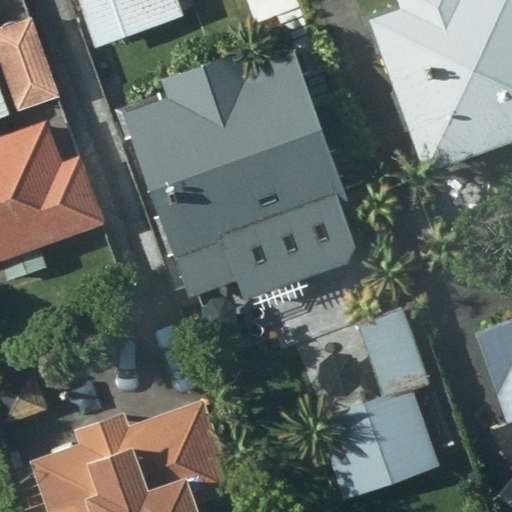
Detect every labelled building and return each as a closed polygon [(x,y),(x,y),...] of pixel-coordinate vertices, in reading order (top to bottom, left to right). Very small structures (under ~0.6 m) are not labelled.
[(77,0),(95,49),(184,19),(177,0),(77,0)] [(369,19),(424,175),(511,142),(511,0),(395,0),(399,8),(369,19)] [(32,19),(0,28),(0,66),(16,112),(59,98),(32,19)] [(166,98),(123,114),(191,298),(237,281),(243,299),(349,261),(356,245),(347,220),(354,217),(296,52),(251,67),(244,49),(159,80),(166,98)] [(0,263),(7,283),(45,269),(39,248),(103,224),(78,157),(62,163),(48,123),(0,140),(0,117),(8,114),(0,93),(0,263)] [(405,311),(359,325),(384,398),(429,384),(405,311)] [(511,321),(476,333),(509,426),(493,431),(498,442),(503,452),(510,461),(511,462),(511,480),(497,499),(511,509),(511,321)] [(46,361),(0,377),(0,407),(6,424),(61,405),(46,361)] [(381,398),(316,419),(343,501),(441,467),(417,391),(382,403),(381,398)] [(76,446),(30,461),(47,511),(202,511),(200,504),(235,492),(203,402),(130,427),(126,411),(71,429),(76,446)]
